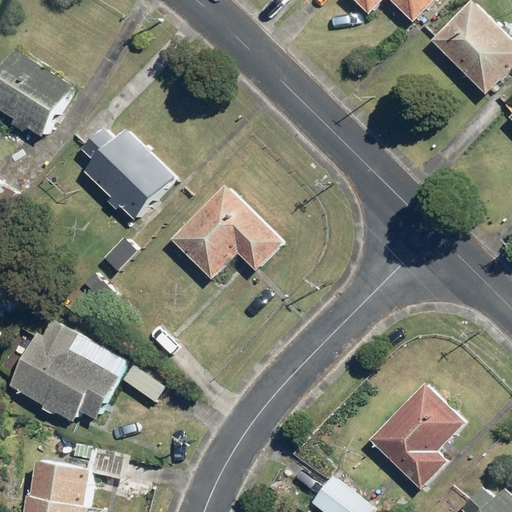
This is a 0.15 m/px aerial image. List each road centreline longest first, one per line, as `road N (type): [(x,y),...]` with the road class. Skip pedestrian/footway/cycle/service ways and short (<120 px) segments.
road 1 (residential): [(205,511),(259,413),(434,231)]
road 2 (residential): [(434,231),(196,0)]
